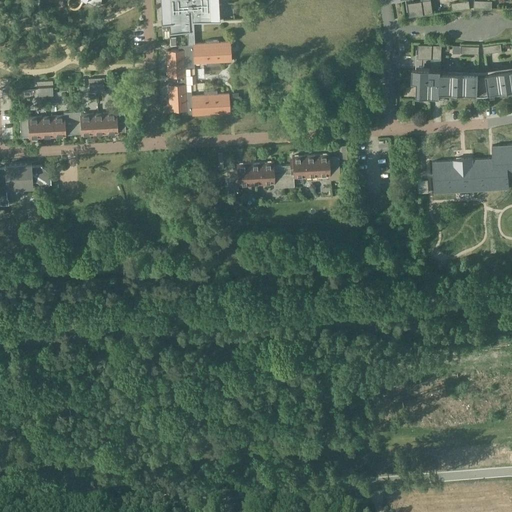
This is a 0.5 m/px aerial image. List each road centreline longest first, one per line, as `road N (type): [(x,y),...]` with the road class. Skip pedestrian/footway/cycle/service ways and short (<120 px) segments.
road 1 (secondary): [(0,324),(511,297)]
road 2 (residential): [(224,496),(511,473)]
road 3 (residential): [(388,132),(155,144)]
road 4 (residential): [(4,511),(224,496)]
road 5 (residential): [(155,144),(0,153)]
road 6 (unclassified): [(155,144),(147,0)]
road 7 (residential): [(511,121),(388,132)]
road 8 (residential): [(511,23),(390,28)]
